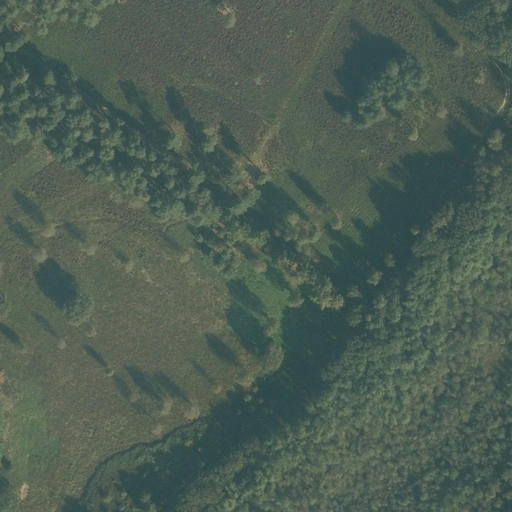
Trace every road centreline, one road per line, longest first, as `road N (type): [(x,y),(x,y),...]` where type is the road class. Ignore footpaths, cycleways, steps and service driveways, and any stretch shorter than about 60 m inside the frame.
road 1 (track): [(511,104),(362,306),(0,37)]
road 2 (track): [(146,511),(272,411),(362,306)]
